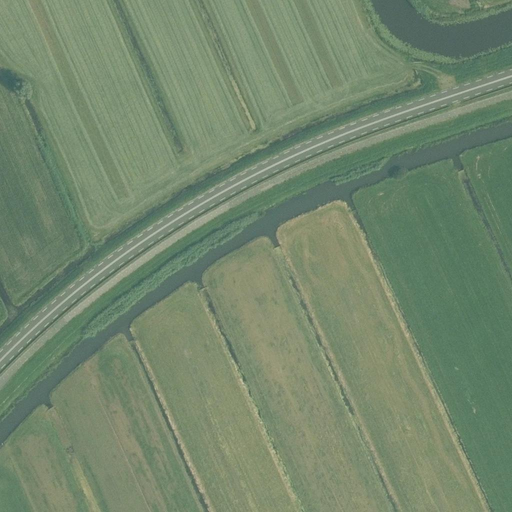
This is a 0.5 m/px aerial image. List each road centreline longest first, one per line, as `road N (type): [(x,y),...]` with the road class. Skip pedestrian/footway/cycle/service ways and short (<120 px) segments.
road 1 (unclassified): [(0,384),(72,314),(230,207),(321,161),(511,96)]
road 2 (primary): [(0,361),(123,254),(198,205),(364,128),(511,77)]
